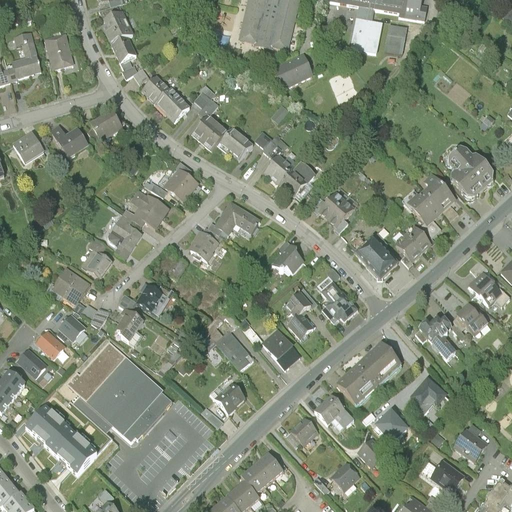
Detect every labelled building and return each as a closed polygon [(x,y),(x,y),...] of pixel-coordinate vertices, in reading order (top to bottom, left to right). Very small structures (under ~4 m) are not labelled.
[(301,0),(248,0),(238,42),(288,55),(301,0)] [(423,0),(325,0),(325,3),(359,9),(356,21),(350,51),(376,56),(382,26),(372,24),(374,12),(400,17),(399,20),(424,25),(427,12),(422,11),(423,0)] [(120,6),(101,14),(105,22),(124,14),(120,6)] [(501,21),(511,30),(511,12),(510,11),(501,21)] [(100,27),(111,50),(129,42),(134,40),(123,17),(100,27)] [(389,29),(384,54),(401,58),(406,33),(389,29)] [(26,63),(13,66),(14,72),(18,84),(43,77),(32,37),(15,41),(18,52),(23,51),(26,63)] [(66,38),(45,43),(54,74),(75,69),(66,38)] [(111,50),(120,69),(138,61),(129,42),(111,50)] [(301,57),(270,69),(279,93),(310,80),(301,57)] [(18,84),(14,72),(3,75),(6,87),(18,84)] [(344,114),(362,107),(349,72),(330,80),(344,114)] [(137,84),(149,83),(148,73),(136,74),(137,84)] [(140,98),(157,114),(173,97),(156,81),(140,98)] [(190,113),(173,97),(157,114),(174,130),(190,113)] [(273,121),(280,127),(291,114),(284,108),(273,121)] [(488,133),(496,121),(490,116),(482,129),(488,133)] [(105,149),(127,136),(116,118),(94,131),(105,149)] [(229,142),(210,123),(193,141),(212,160),(220,151),(229,142)] [(51,135),(71,167),(92,154),(80,136),(69,143),(60,129),(51,135)] [(238,168),(253,152),(235,136),(229,142),(220,151),(238,168)] [(34,138),(14,151),(27,172),(47,160),(34,138)] [(262,138),(255,145),(264,153),(271,146),(262,138)] [(450,183),(473,209),(497,188),(466,152),(447,169),(456,179),(450,183)] [(263,178),(280,193),(295,176),(279,161),(263,178)] [(180,175),(165,192),(185,210),(200,193),(180,175)] [(311,191),(295,176),(280,193),(296,208),(311,191)] [(432,180),(417,193),(441,221),(456,208),(432,180)] [(426,234),(441,221),(417,193),(401,206),(426,234)] [(158,235),(171,215),(139,194),(131,207),(140,213),(136,220),(127,214),(123,220),(133,226),(144,233),(147,229),(158,235)] [(317,220),(327,229),(346,210),(337,200),(317,220)] [(230,241),(236,232),(251,242),(261,226),(230,207),(214,231),(230,241)] [(356,219),(346,210),(327,229),(336,239),(356,219)] [(128,265),(144,240),(121,225),(107,246),(118,253),(116,258),(128,265)] [(396,248),(411,264),(429,248),(414,232),(396,248)] [(220,249),(201,237),(187,257),(206,269),(220,249)] [(355,240),(347,247),(356,257),(355,258),(380,284),(397,268),(372,241),(364,249),(355,240)] [(289,248),(270,266),(284,279),(302,261),(289,248)] [(103,286),(114,268),(93,254),(81,272),(103,286)] [(511,263),(498,276),(511,291),(511,290),(511,263)] [(187,270),(178,264),(168,280),(177,286),(187,270)] [(75,312),(91,291),(67,272),(51,293),(75,312)] [(500,299),(481,278),(467,290),(486,312),(500,299)] [(334,328),(354,312),(334,288),(321,299),(328,307),(321,312),(334,328)] [(163,303),(146,292),(133,312),(150,323),(163,303)] [(286,313),(297,324),(287,332),(300,348),(315,335),(303,322),(314,312),(302,299),(286,313)] [(107,321),(89,309),(81,321),(99,333),(107,321)] [(485,328),(467,309),(454,321),(472,340),(485,328)] [(144,329),(126,318),(112,339),(130,351),(144,329)] [(74,320),(63,332),(64,333),(77,345),(88,332),(74,320)] [(417,341),(429,353),(439,344),(449,333),(436,320),(417,341)] [(243,328),(257,348),(263,343),(249,324),(243,328)] [(77,345),(64,333),(60,337),(73,349),(77,345)] [(254,365),(230,336),(223,341),(217,333),(208,340),(239,377),(254,365)] [(278,335),(262,347),(283,373),(299,361),(278,335)] [(47,339),(37,351),(54,367),(64,356),(47,339)] [(382,340),(359,361),(380,384),(403,363),(382,340)] [(454,358),(439,344),(429,353),(445,367),(454,358)] [(173,406),(108,347),(79,379),(76,377),(67,387),(79,398),(72,405),(83,415),(87,411),(90,408),(113,429),(131,445),(135,441),(137,443),(142,438),(173,406)] [(27,355),(16,367),(35,384),(45,373),(27,355)] [(357,405),(380,384),(359,361),(336,382),(357,405)] [(422,407),(429,399),(436,406),(447,394),(426,377),(417,388),(409,397),(422,407)] [(9,379),(2,388),(17,400),(25,391),(9,379)] [(0,402),(10,410),(17,400),(2,388),(0,390),(0,402)] [(231,390),(214,403),(228,421),(245,407),(231,390)] [(328,425),(329,424),(339,434),(353,419),(344,410),(329,395),(314,410),(328,425)] [(0,418),(2,420),(10,410),(0,402),(0,418)] [(113,429),(90,408),(87,411),(83,415),(106,436),(113,429)] [(202,414),(219,429),(225,423),(208,408),(202,414)] [(51,456),(71,435),(45,411),(25,432),(42,448),(51,456)] [(409,430),(395,412),(376,426),(390,445),(409,430)] [(317,433),(303,416),(286,429),(300,447),(317,433)] [(489,448),(466,431),(452,448),(475,466),(489,448)] [(71,435),(51,456),(62,465),(77,480),(97,458),(71,435)] [(388,455),(372,439),(357,454),(372,470),(388,455)] [(268,453),(259,461),(274,480),(284,472),(268,453)] [(259,461),(250,468),(265,487),(274,480),(259,461)] [(465,480),(442,462),(429,480),(451,497),(465,480)] [(360,478),(348,465),(331,480),(343,493),(360,478)] [(256,495),(265,487),(250,468),(240,476),(244,480),(256,495)] [(244,480),(234,488),(250,507),(259,499),(256,495),(244,480)] [(511,486),(507,483),(493,502),(504,510),(511,498),(511,486)] [(0,501),(12,492),(6,484),(0,488),(0,501)] [(238,511),(243,511),(250,507),(234,488),(225,496),(238,511)] [(432,490),(428,495),(437,502),(441,496),(432,490)] [(3,511),(18,500),(12,492),(0,501),(0,511),(3,511)] [(238,511),(225,496),(216,503),(222,511),(238,511)] [(3,511),(20,511),(27,506),(21,498),(18,500),(3,511)] [(431,511),(413,498),(403,511),(431,511)] [(494,511),(493,511),(507,511),(504,510),(493,502),(489,508),(494,511)] [(222,511),(216,503),(206,511),(207,511),(222,511)]
